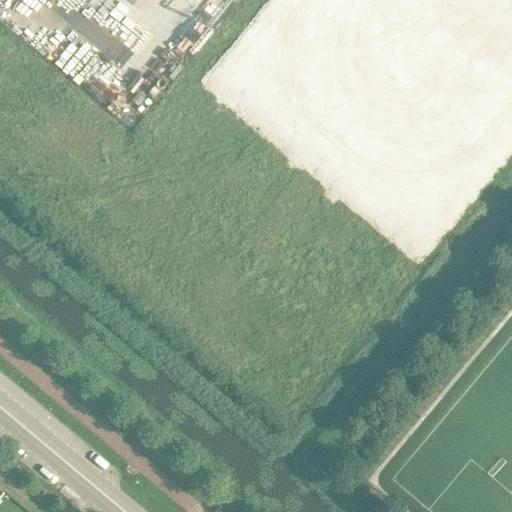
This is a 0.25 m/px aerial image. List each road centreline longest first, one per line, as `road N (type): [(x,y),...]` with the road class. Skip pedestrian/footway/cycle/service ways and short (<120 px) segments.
road 1 (track): [(197,511),(0,348)]
road 2 (tertiary): [(123,511),(0,409)]
